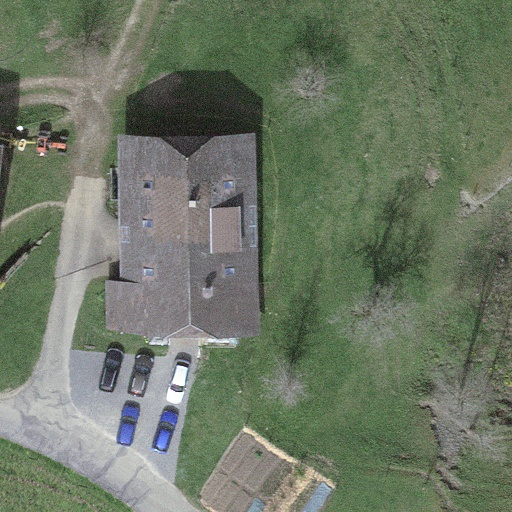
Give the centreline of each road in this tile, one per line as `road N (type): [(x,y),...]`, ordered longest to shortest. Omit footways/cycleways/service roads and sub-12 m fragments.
road 1 (track): [(44,438),(107,101),(148,0)]
road 2 (track): [(0,421),(44,438),(151,511)]
